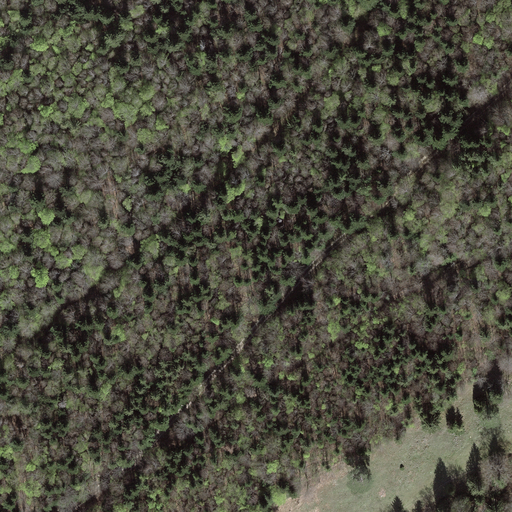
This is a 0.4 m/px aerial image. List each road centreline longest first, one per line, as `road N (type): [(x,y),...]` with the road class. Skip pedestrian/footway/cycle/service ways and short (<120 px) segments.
road 1 (track): [(511,81),(294,282),(135,461),(62,511)]
road 2 (track): [(0,354),(264,137),(381,0)]
